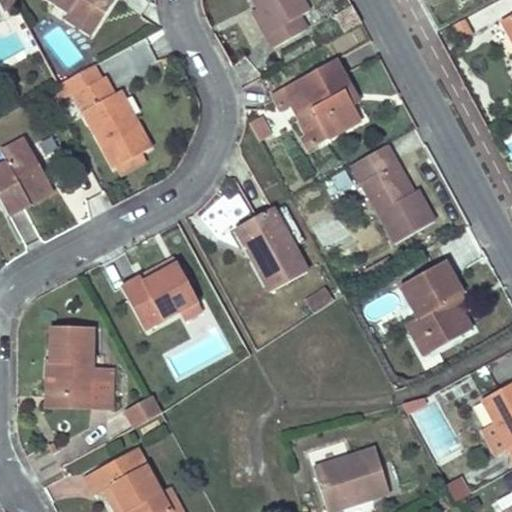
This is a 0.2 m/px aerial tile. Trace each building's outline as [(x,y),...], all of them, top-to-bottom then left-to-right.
[(0,0),(0,4),(4,11),(22,0),(0,0)] [(49,0),(56,4),(58,0),(68,0),(68,11),(69,12),(85,23),(95,9),(103,14),(112,0),(49,0)] [(58,0),(56,4),(68,11),(68,0),(58,0)] [(250,0),(256,10),(268,32),(263,35),(271,50),(306,31),(299,18),(308,13),(301,0),(250,0)] [(85,23),(69,12),(64,19),(90,36),(103,14),(95,9),(85,23)] [(256,10),(251,13),(263,35),(268,32),(256,10)] [(511,16),(502,23),(511,41),(511,16)] [(464,19),(451,26),(457,37),(470,31),(464,19)] [(335,60),(295,82),(327,141),(360,123),(352,108),(344,94),(351,89),(335,60)] [(128,124),(113,95),(106,81),(101,83),(92,66),(57,84),(47,90),(54,103),(72,93),(82,112),(112,169),(116,167),(141,155),(149,150),(134,120),(128,124)] [(295,82),(282,89),(290,103),(293,109),(291,110),(306,138),(302,140),(309,152),(327,141),(295,82)] [(290,103),(282,89),(271,95),(278,110),(290,103)] [(351,89),(344,94),(352,108),(359,104),(351,89)] [(134,120),(120,91),(113,95),(128,124),(134,120)] [(263,117),(251,124),(260,140),(273,133),(263,117)] [(29,203),(25,197),(49,184),(24,139),(1,152),(7,163),(0,167),(0,200),(8,214),(29,203)] [(386,147),(350,167),(393,246),(433,223),(417,192),(413,194),(408,197),(392,169),(397,166),(386,147)] [(141,155),(116,167),(122,177),(146,165),(141,155)] [(413,194),(397,166),(392,169),(408,197),(413,194)] [(345,172),(325,182),(333,198),(353,189),(345,172)] [(49,184),(25,197),(29,203),(52,191),(49,184)] [(271,209),(240,226),(257,259),(252,262),(269,294),(306,274),(271,209)] [(240,226),(234,230),(252,262),(257,259),(240,226)] [(398,275),(388,258),(362,273),(372,290),(398,275)] [(175,261),(140,281),(143,287),(178,268),(175,261)] [(406,326),(417,345),(429,338),(436,351),(471,330),(462,314),(455,300),(462,296),(444,263),(400,289),(417,319),(406,326)] [(143,287),(140,281),(121,291),(144,333),(180,313),(198,303),(178,268),(143,287)] [(332,301),(325,289),(306,300),(313,312),(332,301)] [(462,296),(455,300),(462,314),(469,310),(462,296)] [(198,303),(180,313),(183,317),(201,308),(198,303)] [(48,330),(48,364),(54,364),(53,398),(89,398),(89,408),(112,409),(113,371),(93,370),(93,331),(48,330)] [(429,338),(417,345),(423,358),(436,351),(429,338)] [(48,364),(47,407),(89,408),(89,398),(53,398),(54,364),(48,364)] [(507,450),(508,451),(511,448),(511,384),(481,402),(495,427),(507,450)] [(151,398),(144,402),(153,418),(160,414),(151,398)] [(404,406),(409,415),(426,406),(423,401),(404,406)] [(507,450),(495,427),(482,435),(494,457),(507,450)] [(94,495),(104,490),(110,487),(120,503),(125,501),(130,510),(126,511),(169,511),(160,494),(136,449),(84,477),(94,495)] [(325,511),(328,511),(343,507),(342,502),(368,494),(370,500),(387,495),(374,450),(313,469),(325,511)] [(478,496),(464,478),(449,489),(463,507),(478,496)] [(110,487),(104,490),(115,511),(124,511),(120,503),(110,487)] [(169,511),(181,511),(169,489),(160,494),(169,511)] [(342,502),(343,507),(370,500),(368,494),(342,502)] [(511,494),(495,504),(499,511),(505,511),(511,508),(511,494)] [(125,501),(120,503),(124,511),(126,511),(130,510),(125,501)]
